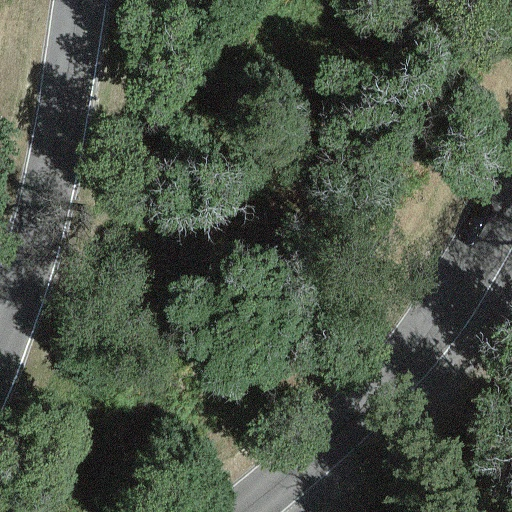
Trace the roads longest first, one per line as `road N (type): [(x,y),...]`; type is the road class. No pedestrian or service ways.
road 1 (tertiary): [(511,187),(436,311),(381,381),(328,439),(241,511)]
road 2 (tertiary): [(0,345),(44,201),(75,0)]
